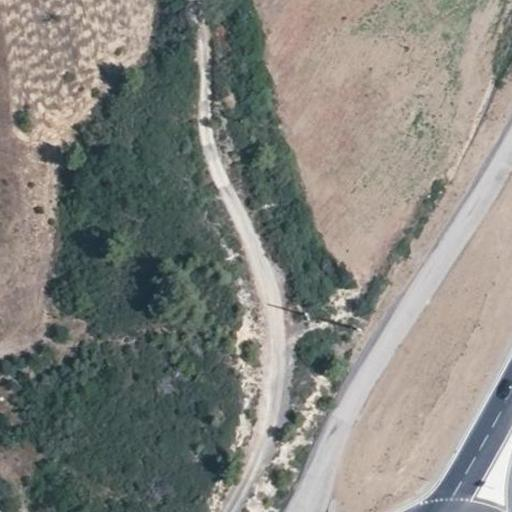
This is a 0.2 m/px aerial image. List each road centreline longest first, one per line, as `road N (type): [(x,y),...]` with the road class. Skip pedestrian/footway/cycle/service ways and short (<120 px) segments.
road 1 (unclassified): [(231,511),(272,424),(279,359),(272,289),(213,158),(198,0)]
road 2 (unclassified): [(298,511),(374,363),(511,146)]
road 3 (primary): [(511,407),(443,511)]
